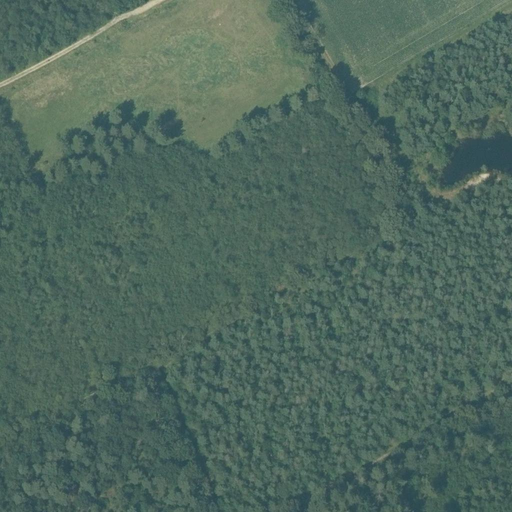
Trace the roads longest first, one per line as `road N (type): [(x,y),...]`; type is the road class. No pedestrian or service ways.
road 1 (track): [(0,82),(154,0)]
road 2 (track): [(0,450),(137,372)]
